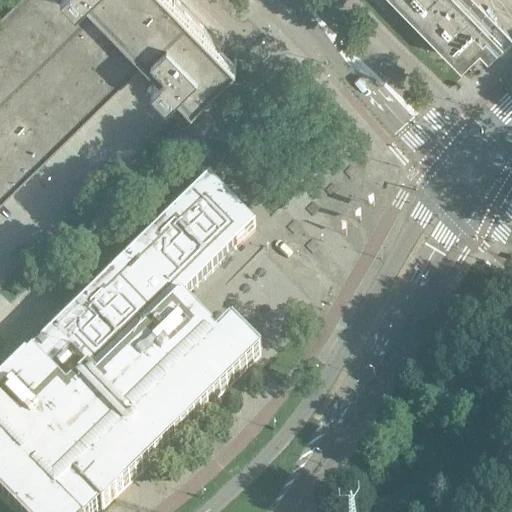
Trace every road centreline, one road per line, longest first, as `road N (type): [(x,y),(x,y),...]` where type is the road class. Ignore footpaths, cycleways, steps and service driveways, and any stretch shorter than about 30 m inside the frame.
road 1 (tertiary): [(470,175),(432,194),(326,382),(285,438),(206,511)]
road 2 (tertiary): [(277,511),(470,175)]
road 3 (tertiary): [(470,175),(299,0)]
